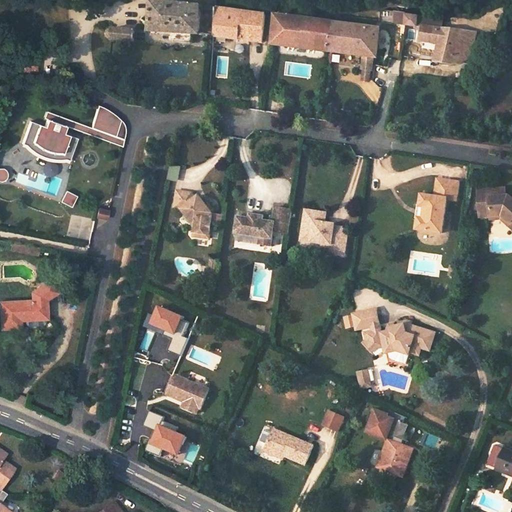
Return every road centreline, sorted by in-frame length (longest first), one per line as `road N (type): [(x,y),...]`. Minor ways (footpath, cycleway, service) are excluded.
road 1 (residential): [(151,121),(209,117),(511,161)]
road 2 (residential): [(100,455),(164,149),(151,121)]
road 3 (residential): [(151,121),(132,142),(71,441)]
road 4 (track): [(400,311),(459,338),(478,365),(477,419),(440,511)]
road 5 (unknown): [(140,134),(90,70),(84,26)]
road 6 (residential): [(210,511),(100,455)]
